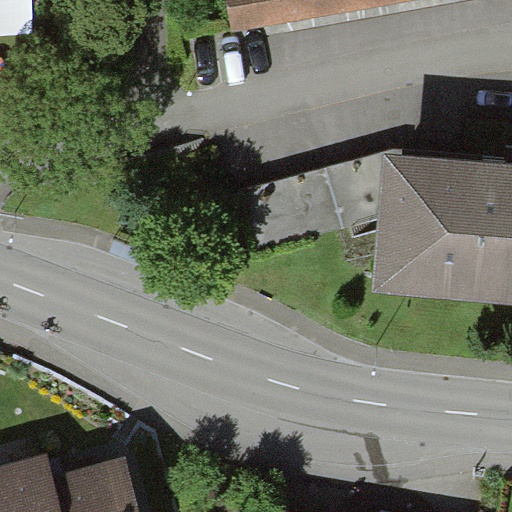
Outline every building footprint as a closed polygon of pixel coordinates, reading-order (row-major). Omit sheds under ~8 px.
[(432,0),(222,0),(230,38),(432,0)] [(393,153),(243,197),(259,250),(353,226),(356,237),(380,232),(385,165),(402,166),(402,154),(393,153)] [(511,315),(511,174),(510,175),(402,166),(385,165),(380,232),(374,304),(511,315)] [(0,511),(55,511),(55,509),(68,505),(55,458),(49,434),(0,447),(0,511)] [(147,511),(127,438),(55,458),(68,505),(55,509),(55,511),(147,511)] [(384,511),(285,498),(282,511),(384,511)]
